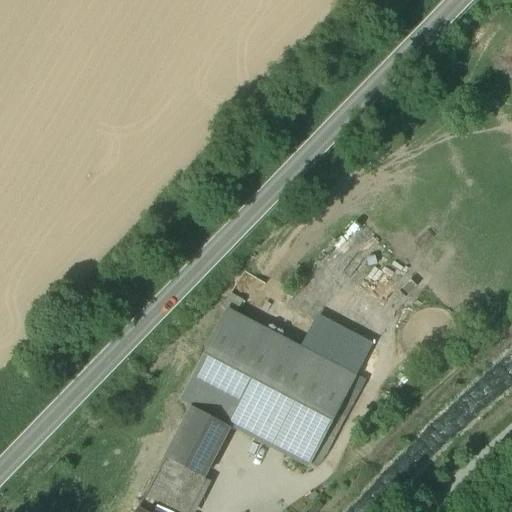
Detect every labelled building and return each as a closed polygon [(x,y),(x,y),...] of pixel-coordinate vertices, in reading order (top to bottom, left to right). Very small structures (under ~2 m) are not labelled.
[(357,220),(327,252),(348,272),(379,241),(357,220)] [(227,313),(180,401),(191,407),(190,408),(229,429),(228,431),(233,434),(235,430),(307,468),(354,380),(298,351),(227,313)] [(298,351),(354,380),(372,345),(316,316),(298,351)] [(229,429),(190,408),(164,458),(174,464),(202,479),(228,431),(229,429)] [(164,458),(137,510),(140,511),(148,511),(174,464),(164,458)]
